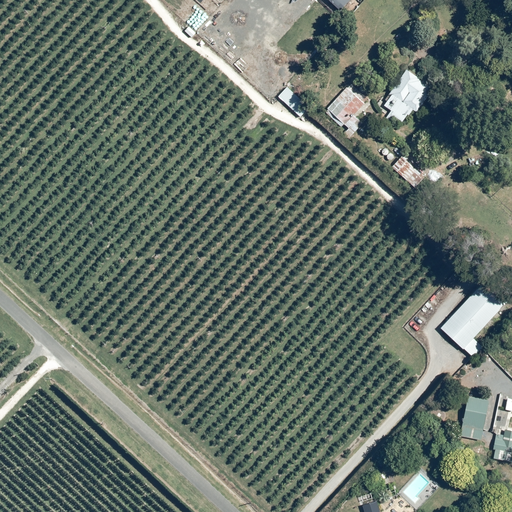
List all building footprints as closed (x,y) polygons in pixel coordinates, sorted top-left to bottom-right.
[(330,0),(340,10),(349,0),(330,0)] [(431,89),(406,68),(398,78),(401,80),(382,103),(390,110),(385,117),(390,121),(394,116),(401,122),(412,108),(414,110),(431,89)] [(287,84),(277,95),(301,117),(311,106),(287,84)] [(364,102),(346,86),(325,109),(347,129),(352,133),(362,122),(353,114),(364,102)] [(423,176),(401,155),(391,165),(414,187),(423,176)] [(503,302),(480,281),(440,327),(473,355),(482,345),(472,337),(503,302)] [(489,400),(468,396),(461,436),(481,441),(489,400)] [(509,416),(496,414),(494,425),(507,427),(509,416)] [(511,430),(506,430),(504,435),(497,434),(493,449),(495,449),(493,459),(511,462),(511,430)] [(430,479),(409,463),(392,485),(414,501),(430,479)] [(379,511),(377,502),(363,506),(364,511),(379,511)]
